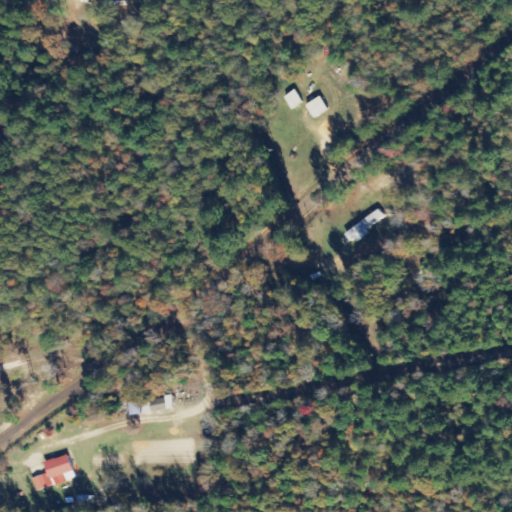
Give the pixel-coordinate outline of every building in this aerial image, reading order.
[(303,102),(294,89),(283,97),(292,109),(303,102)] [(308,105),(316,118),(330,108),(321,96),(308,105)] [(172,410),(170,397),(141,400),(142,413),(172,410)] [(129,403),(130,415),(140,414),(139,402),(129,403)] [(34,478),(38,491),(78,478),(71,454),(47,462),(50,473),(34,478)]
